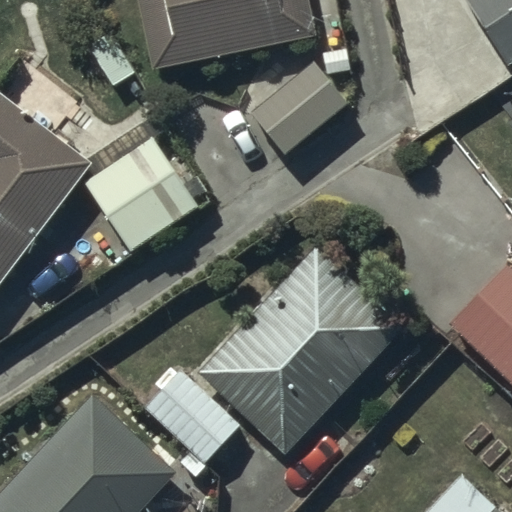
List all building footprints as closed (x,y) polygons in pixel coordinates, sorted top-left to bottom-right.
[(310,0),(141,0),(155,68),(318,36),(310,0)] [(511,0),(468,0),(511,66),(511,0)] [(350,105),(316,63),(254,113),(288,155),(350,105)] [(0,286),(94,165),(0,89),(0,286)] [(197,205),(155,138),(86,181),(128,248),(197,205)] [(408,328),(316,246),(202,374),(286,455),(408,328)] [(511,267),(510,265),(454,325),(511,379),(511,267)] [(183,370),(146,408),(190,450),(179,461),(197,478),(209,465),(207,463),(242,426),(183,370)] [(139,511),(176,473),(96,394),(0,497),(0,511),(139,511)] [(511,504),(511,465),(489,443),(466,466),(510,506),(511,504)] [(502,511),(462,476),(426,511),(502,511)]
